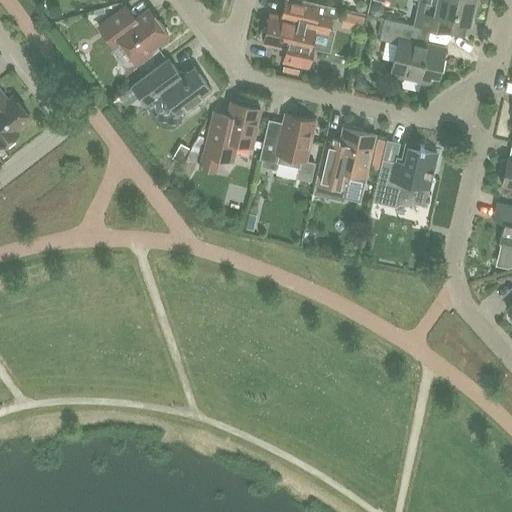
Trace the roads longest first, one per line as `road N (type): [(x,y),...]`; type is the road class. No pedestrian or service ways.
road 1 (residential): [(511,361),(456,291),(450,262),(477,142),(456,100)]
road 2 (residential): [(218,44),(247,77),(426,118),(456,100)]
road 3 (residential): [(0,181),(63,126),(61,110),(0,37)]
road 4 (residential): [(456,100),(493,78),(511,0)]
